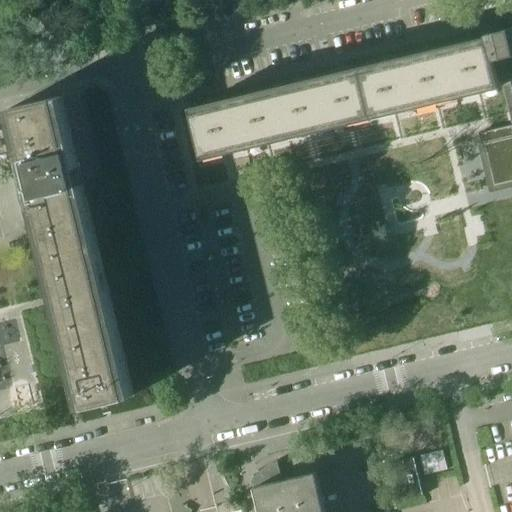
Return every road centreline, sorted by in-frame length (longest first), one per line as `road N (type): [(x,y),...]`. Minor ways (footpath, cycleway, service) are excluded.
road 1 (residential): [(209,426),(124,69)]
road 2 (residential): [(413,0),(124,69)]
road 3 (unclassified): [(209,426),(446,368)]
road 4 (unclassified): [(0,475),(209,426)]
road 5 (residential): [(0,89),(124,69)]
